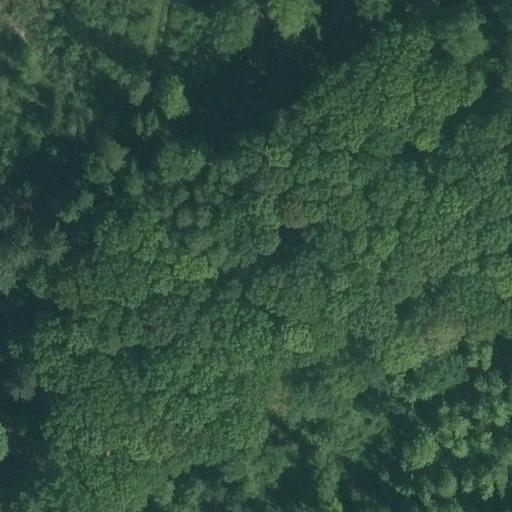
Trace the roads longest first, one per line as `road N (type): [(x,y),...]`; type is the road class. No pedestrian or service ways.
road 1 (track): [(168,0),(139,134),(114,187),(25,255)]
road 2 (track): [(65,511),(55,366),(25,255),(0,228)]
